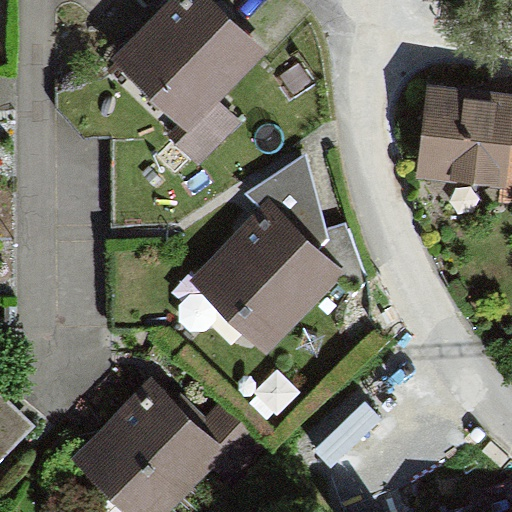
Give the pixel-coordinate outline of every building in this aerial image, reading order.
[(225,0),(158,0),(109,49),(185,125),(174,136),(199,161),(241,118),(215,92),(266,41),(225,0)] [(511,82),(428,72),(416,166),(503,177),(501,197),(511,197),(511,82)] [(161,139),(112,139),(111,223),(161,223),(161,139)] [(260,199),(192,270),(267,348),(337,276),(349,289),(367,272),(347,219),(327,223),(307,147),(247,187),(260,199)] [(162,233),(112,233),(112,322),(162,321),(162,233)] [(152,367),(71,450),(134,511),(165,511),(213,464),(233,484),(270,446),(221,399),(204,417),(152,367)] [(0,455),(36,419),(0,384),(0,455)] [(511,511),(511,499),(482,511),(511,511)]
